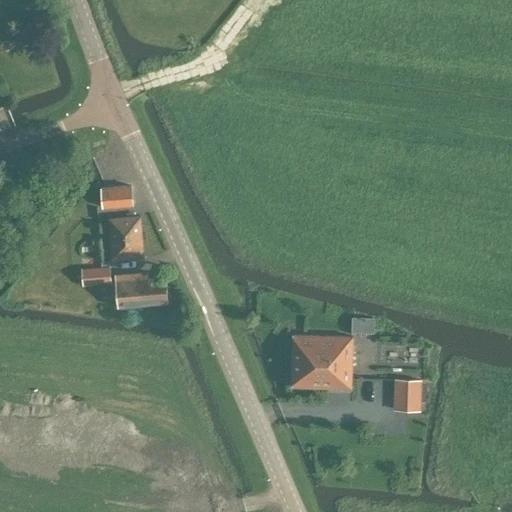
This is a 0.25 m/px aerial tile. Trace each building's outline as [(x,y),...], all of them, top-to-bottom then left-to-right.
[(133,188),(104,191),(105,211),(135,208),(133,188)] [(114,264),(141,261),(137,219),(110,222),(114,264)] [(85,288),(113,286),(112,269),(84,272),(85,288)] [(119,309),(170,305),(168,279),(151,280),(150,275),(117,278),(119,309)] [(355,393),(355,342),(295,342),(295,393),(355,393)] [(396,413),(422,413),(423,384),(396,382),(396,413)]
